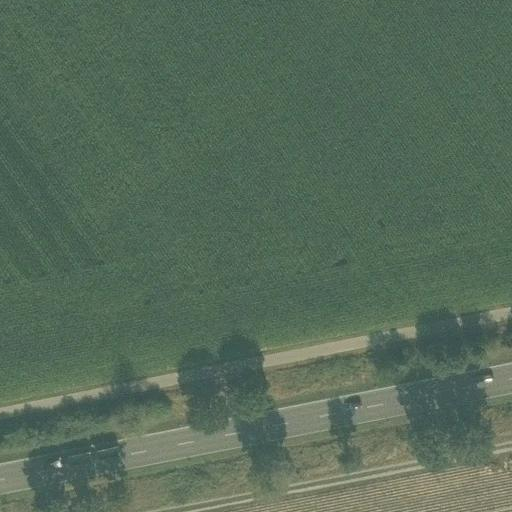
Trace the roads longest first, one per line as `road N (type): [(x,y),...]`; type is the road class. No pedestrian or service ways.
road 1 (primary): [(0,482),(511,381)]
road 2 (track): [(511,314),(0,414)]
road 3 (track): [(198,511),(511,450)]
